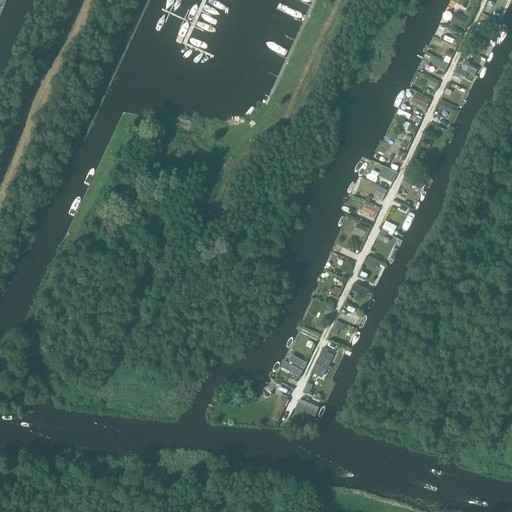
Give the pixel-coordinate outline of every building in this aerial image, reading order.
[(473,9),(476,2),(472,0),(471,0),(468,7),(473,9)] [(469,17),(473,10),(468,7),(464,15),(469,17)] [(455,12),(450,23),(463,29),(469,19),(455,12)] [(477,24),(473,32),(481,36),(485,26),(479,23),(477,24)] [(472,53),(475,46),(468,43),(465,50),(472,53)] [(447,51),(444,57),(450,60),(453,54),(447,51)] [(466,72),(470,62),(466,60),(461,70),(466,72)] [(440,63),(437,69),(445,73),(448,67),(440,63)] [(430,78),(426,86),(434,90),(438,82),(430,78)] [(414,94),(411,103),(425,109),(429,101),(414,94)] [(441,103),(439,108),(444,111),(447,104),(442,102),(441,103)] [(405,121),(401,128),(407,131),(414,135),(418,128),(411,124),(405,121)] [(409,143),(412,137),(406,134),(404,140),(409,143)] [(422,147),(428,150),(432,143),(426,139),(422,147)] [(383,167),(378,176),(392,183),(397,174),(383,167)] [(405,176),(401,185),(409,189),(413,180),(405,176)] [(377,189),(373,198),(367,196),(365,201),(375,206),(382,191),(377,189)] [(367,203),(365,206),(372,209),(370,215),(373,217),(374,215),(376,216),(380,209),(367,203)] [(386,222),(382,228),(390,232),(388,234),(392,236),(396,227),(386,222)] [(365,238),(369,230),(357,224),(353,232),(365,238)] [(383,242),(387,234),(380,231),(376,239),(383,242)] [(349,271),(353,264),(345,260),(342,267),(349,271)] [(350,290),(363,296),(365,290),(352,284),(350,290)] [(336,297),(340,290),(334,287),(333,289),(330,288),(328,292),(331,293),(331,294),(336,297)] [(329,367),(334,356),(327,353),(329,351),(325,349),(324,352),(319,362),(329,367)] [(301,369),(305,362),(297,358),(294,365),(301,369)] [(323,379),(326,371),(317,367),(313,375),(323,379)] [(280,397),(270,419),(278,422),(288,400),(280,397)] [(298,403),(295,409),(314,418),(318,408),(300,399),(298,403)]
